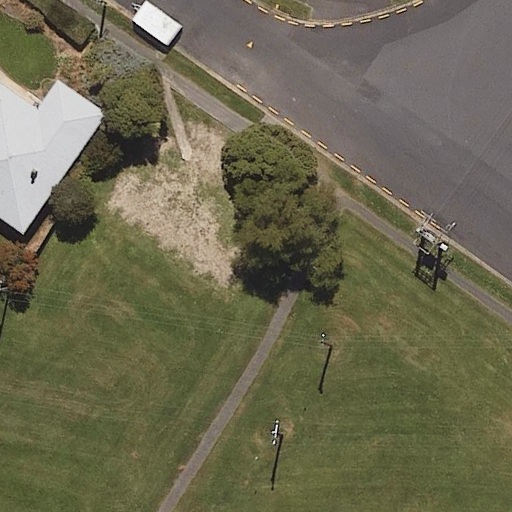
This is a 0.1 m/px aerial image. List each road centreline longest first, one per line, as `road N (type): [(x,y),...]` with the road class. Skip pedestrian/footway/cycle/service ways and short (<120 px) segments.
road 1 (residential): [(183,0),(408,155)]
road 2 (residential): [(408,155),(511,5)]
road 3 (residential): [(408,155),(511,229)]
